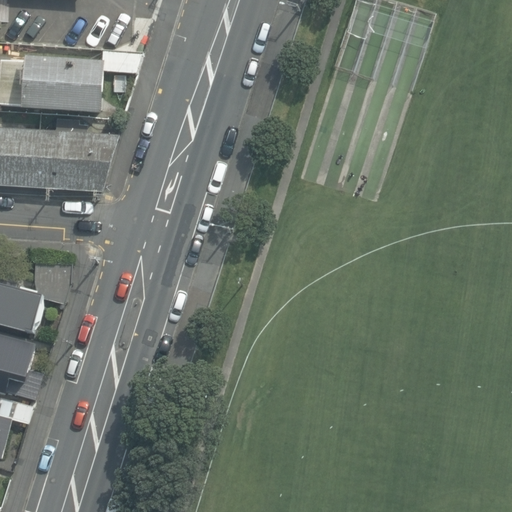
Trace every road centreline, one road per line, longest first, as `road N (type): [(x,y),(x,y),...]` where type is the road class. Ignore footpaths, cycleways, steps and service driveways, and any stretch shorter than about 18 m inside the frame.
road 1 (tertiary): [(158,235),(69,511)]
road 2 (tertiary): [(237,0),(158,235)]
road 3 (residential): [(0,217),(158,235)]
